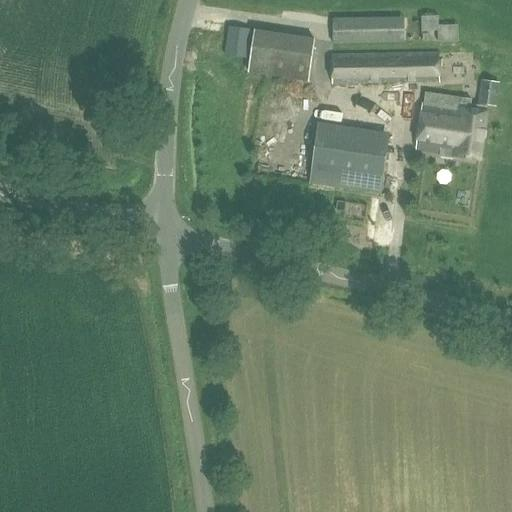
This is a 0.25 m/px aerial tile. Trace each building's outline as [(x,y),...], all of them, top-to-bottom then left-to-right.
[(405,42),(404,16),(333,18),(333,44),(405,42)] [(229,26),(225,54),(246,57),(250,29),(229,26)] [(313,76),(314,29),(256,28),(255,75),(313,76)] [(332,84),(440,82),(439,53),(332,55),(332,84)] [(496,107),(500,82),(482,80),(479,104),(496,107)] [(486,111),(487,107),(471,104),(472,99),(426,93),(424,103),(423,103),(417,149),(455,154),(455,156),(480,159),(487,111),(486,111)] [(380,193),(390,133),(319,123),(316,137),(310,183),(380,193)]
